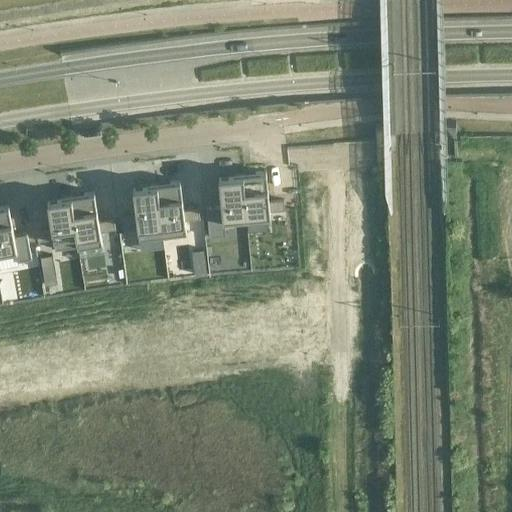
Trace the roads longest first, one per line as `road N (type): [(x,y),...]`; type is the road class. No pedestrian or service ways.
road 1 (primary): [(0,125),(322,83),(511,76)]
road 2 (primary): [(511,32),(377,37),(0,81)]
road 3 (residential): [(0,169),(274,120)]
